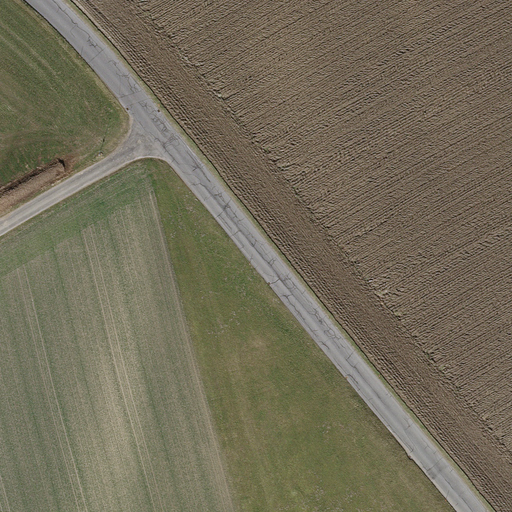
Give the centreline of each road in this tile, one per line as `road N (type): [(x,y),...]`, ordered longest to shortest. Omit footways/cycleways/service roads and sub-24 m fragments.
road 1 (tertiary): [(473,511),(72,27),(40,0)]
road 2 (track): [(0,230),(160,135)]
